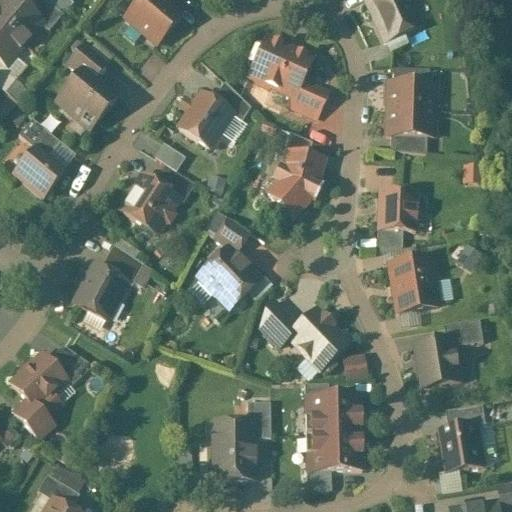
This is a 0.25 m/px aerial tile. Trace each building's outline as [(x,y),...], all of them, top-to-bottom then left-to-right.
[(26,14),(9,0),(6,0),(0,7),(0,28),(23,48),(41,28),(41,27),(26,14)] [(62,18),(40,0),(37,0),(26,14),(41,27),(41,28),(48,34),(62,18)] [(164,6),(156,0),(143,0),(125,23),(155,49),(180,20),(164,6)] [(377,0),(366,6),(384,45),(414,31),(409,19),(415,16),(407,0),(377,0)] [(23,48),(0,28),(0,65),(5,70),(23,48)] [(285,51),(266,42),(248,82),(253,84),(254,88),(266,94),(270,92),(292,102),(293,103),(301,85),(311,63),(298,57),(299,55),(286,49),(285,51)] [(105,69),(82,50),(67,69),(79,79),(84,73),(95,82),(105,69)] [(5,70),(0,65),(0,92),(4,96),(15,83),(3,73),(5,70)] [(428,73),(392,72),(391,87),(428,88),(428,73)] [(95,82),(84,73),(79,79),(56,107),(89,134),(117,100),(95,82)] [(326,97),(301,85),(293,103),(292,102),(288,110),(315,122),(326,97)] [(250,112),(223,86),(211,106),(231,119),(230,121),(240,127),(250,112)] [(391,87),(387,87),(387,113),(433,115),(434,89),(428,88),(391,87)] [(211,106),(199,98),(193,107),(191,107),(185,116),(185,119),(176,132),(208,153),(210,151),(214,151),(219,142),(218,139),(230,121),(231,119),(211,106)] [(433,115),(387,113),(386,140),(390,140),(426,141),(432,141),(433,115)] [(31,123),(18,140),(34,154),(35,153),(46,162),(59,146),(31,123)] [(311,146),(288,136),(283,158),(287,159),(288,157),(307,161),(311,146)] [(426,141),(390,140),(389,155),(425,159),(426,141)] [(34,154),(14,179),(41,202),(63,176),(46,162),(35,153),(34,154)] [(307,161),(288,157),(287,159),(284,173),(279,171),(273,183),(277,186),(266,198),(293,222),(310,203),(312,204),(312,206),(313,207),(322,191),(320,190),(319,191),(317,190),(323,165),(307,161)] [(194,189),(164,169),(153,187),(177,203),(176,204),(182,207),(194,189)] [(153,187),(141,180),(119,215),(141,229),(147,219),(160,228),(168,228),(173,219),(170,213),(176,204),(177,203),(153,187)] [(416,198),(380,196),(378,232),(378,234),(401,235),(414,236),(416,198)] [(227,224),(214,245),(226,254),(228,252),(234,259),(248,238),(227,224)] [(401,235),(378,234),(378,232),(377,232),(376,257),(401,253),(401,235)] [(143,269),(112,249),(100,273),(126,286),(126,288),(131,290),(143,269)] [(248,271),(241,263),(238,264),(234,259),(228,252),(226,254),(196,283),(228,316),(230,313),(236,314),(244,307),(243,300),(259,285),(248,273),(248,271)] [(428,262),(389,268),(396,317),(436,310),(428,262)] [(100,273),(92,269),(87,280),(85,279),(79,290),(81,291),(72,308),(105,326),(126,288),(126,286),(100,273)] [(296,333),(271,307),(267,311),(259,334),(278,353),(287,343),(286,342),(296,333)] [(296,333),(286,342),(287,343),(308,365),(319,375),(320,374),(327,376),(334,369),(333,362),(347,349),(330,332),(332,330),(322,320),(320,321),(314,315),(296,333)] [(480,325),(444,331),(447,345),(455,343),(456,351),(483,347),(480,325)] [(447,345),(416,349),(423,393),(461,387),(456,351),(455,343),(447,345)] [(92,370),(62,350),(46,365),(64,384),(63,385),(69,391),(92,370)] [(41,359),(33,368),(31,366),(18,378),(19,380),(11,388),(27,405),(34,412),(35,411),(45,423),(59,410),(49,398),(63,385),(64,384),(46,365),(41,359)] [(327,400),(327,389),(303,389),(303,401),(310,401),(327,400)] [(327,400),(310,401),(310,412),(304,412),(305,439),(360,437),(359,400),(327,400)] [(34,412),(27,405),(14,418),(30,435),(38,441),(51,429),(45,423),(35,411),(34,412)] [(269,407),(246,407),(246,428),(254,428),(254,443),(270,443),(269,407)] [(482,410),(446,416),(448,433),(476,429),(476,430),(485,429),(482,410)] [(0,440),(9,431),(0,421),(0,440)] [(246,428),(209,429),(210,485),(254,485),(254,443),(254,428),(246,428)] [(448,433),(440,435),(447,477),(483,471),(476,430),(476,429),(448,433)] [(19,440),(9,431),(0,440),(9,450),(19,440)] [(305,439),(305,465),(311,465),(312,476),(330,476),(361,475),(360,437),(305,439)] [(72,462),(61,456),(57,462),(68,468),(72,462)] [(312,476),(306,476),(306,499),(330,496),(330,476),(312,476)] [(70,511),(78,499),(46,479),(36,496),(52,506),(53,504),(64,511),(70,511)] [(511,511),(511,489),(500,492),(503,511),(511,511)]
